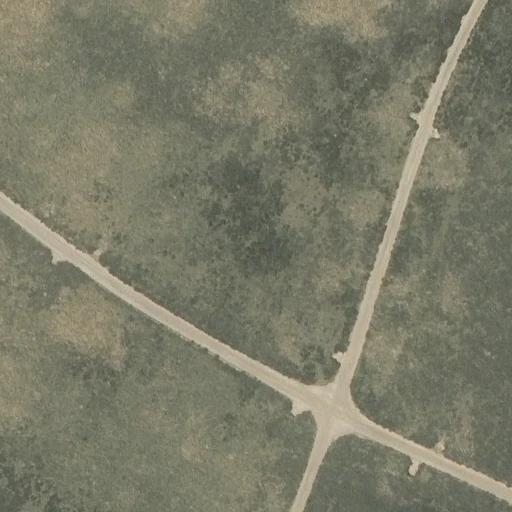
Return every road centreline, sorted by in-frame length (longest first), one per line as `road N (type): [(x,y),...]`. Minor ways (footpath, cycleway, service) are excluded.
road 1 (track): [(0,201),(208,346),(511,499)]
road 2 (track): [(296,511),(419,136),(480,0)]
